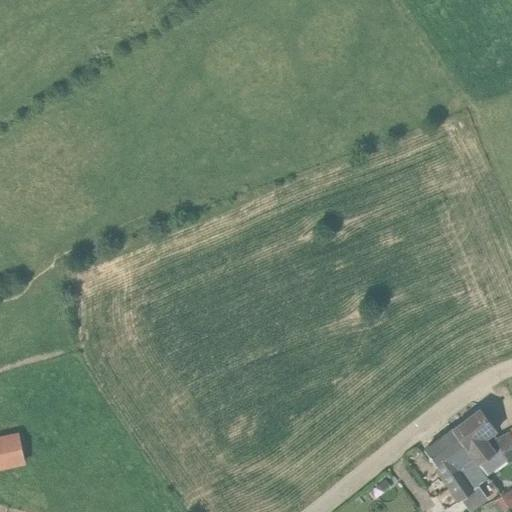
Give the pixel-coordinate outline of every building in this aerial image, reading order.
[(493,433),(496,431),(479,409),(452,429),(486,476),(506,461),(495,437),(493,433)] [(487,478),(486,476),(452,429),(424,450),(430,457),(429,458),(430,460),(431,459),(437,466),(435,467),(467,509),(483,497),(485,496),(477,485),(487,478)] [(507,463),(511,460),(511,436),(509,430),(495,437),(506,461),(507,463)] [(0,472),(25,466),(18,436),(0,439),(0,472)] [(365,495),(371,502),(390,486),(384,479),(365,495)] [(503,499),(508,509),(509,509),(511,507),(511,488),(500,495),(501,497),(503,499)]
